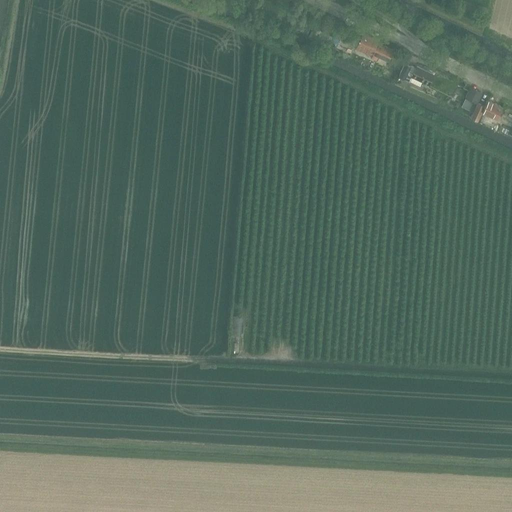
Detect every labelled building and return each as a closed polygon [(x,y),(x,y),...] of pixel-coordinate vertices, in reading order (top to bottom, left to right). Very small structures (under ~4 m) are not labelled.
[(304,33),(309,36),(329,46),(330,44),(336,47),(339,40),(333,37),(313,27),(313,29),(308,26),(304,33)] [(379,42),(363,34),(356,48),(372,56),(371,58),(377,61),(379,56),(389,60),(394,50),(379,43),(379,42)] [(403,66),(399,76),(400,76),(410,82),(410,81),(420,86),(422,82),(428,85),(432,77),(433,74),(417,66),(416,69),(405,64),(405,63),(403,66)] [(471,87),(466,97),(477,103),(482,93),(471,87)] [(466,98),(461,107),(472,112),(477,103),(466,98)] [(478,121),(482,111),(505,122),(510,110),(502,106),(487,99),(484,106),(478,103),(471,118),(478,121)] [(231,316),(229,341),(231,341),(230,352),(238,352),(241,317),(231,316)]
